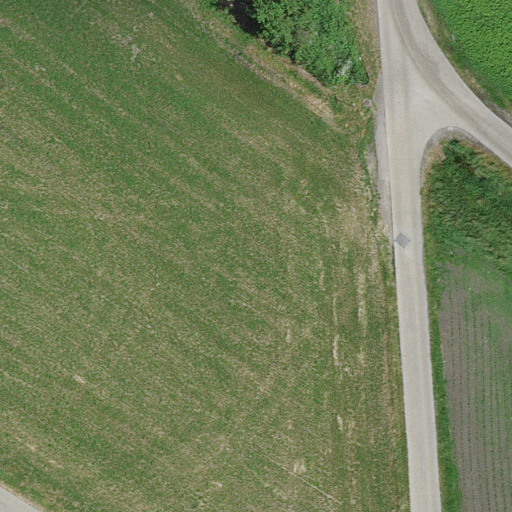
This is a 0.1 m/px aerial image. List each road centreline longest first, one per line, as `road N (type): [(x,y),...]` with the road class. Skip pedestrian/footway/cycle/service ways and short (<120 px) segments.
road 1 (track): [(424,511),(401,59)]
road 2 (track): [(401,59),(511,148)]
